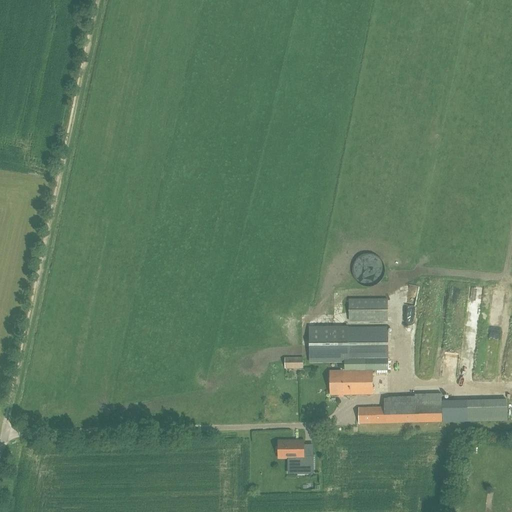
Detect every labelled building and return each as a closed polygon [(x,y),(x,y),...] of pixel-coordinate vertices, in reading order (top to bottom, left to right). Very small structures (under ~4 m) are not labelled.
[(412,298),(421,298),(422,286),(412,286),(412,298)] [(388,321),(388,299),(350,300),(351,321),(388,321)] [(310,329),(311,362),(344,361),(346,361),(346,368),(342,368),(342,371),(331,371),(331,395),(374,395),(373,371),(380,371),(389,371),(389,360),(388,327),(343,328),(310,329)] [(470,344),(467,353),(477,356),(480,346),(470,344)] [(286,369),(304,368),(304,358),(286,358),(286,369)] [(454,394),(442,394),(416,395),(416,396),(385,398),(385,407),(360,408),(360,424),(443,423),(443,419),(454,419),(454,394)] [(508,420),(508,400),(467,401),(467,421),(508,420)] [(306,470),(306,457),(304,457),(303,441),(279,442),(279,458),(289,457),(289,465),(296,465),(296,470),(306,470)]
